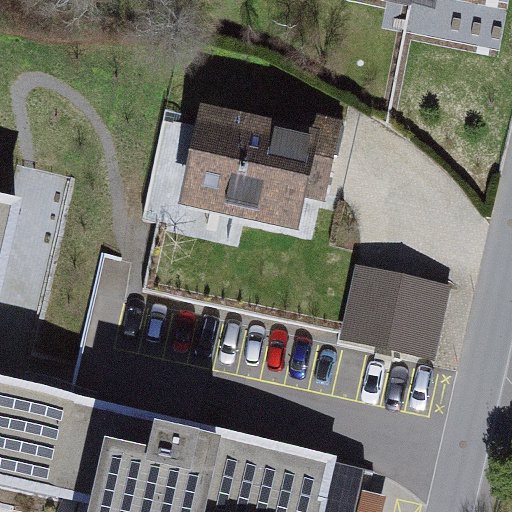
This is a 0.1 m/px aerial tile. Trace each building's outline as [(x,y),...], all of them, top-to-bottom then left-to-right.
[(147,211),(261,226),(274,132),(161,116),(147,211)] [(0,487),(90,508),(114,412),(2,388),(46,214),(0,202),(0,487)] [(437,352),(453,277),(358,256),(342,332),(437,352)] [(356,511),(364,472),(114,412),(90,508),(89,511),(356,511)] [(89,511),(90,508),(0,487),(0,511),(89,511)]
